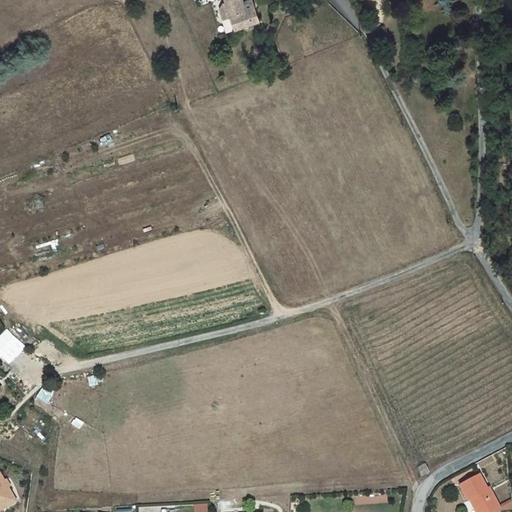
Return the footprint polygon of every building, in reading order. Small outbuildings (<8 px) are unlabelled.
[(245,0),(226,0),(227,1),(231,14),(231,15),(248,9),(245,0)] [(248,9),(231,15),(235,28),(260,20),(254,0),(245,0),(248,9)] [(231,14),(227,1),(224,2),(221,7),(224,17),(231,14)] [(20,343),(8,326),(0,333),(0,353),(5,359),(20,343)] [(421,468),(424,475),(431,473),(432,472),(429,465),(421,468)] [(0,506),(1,508),(17,498),(1,471),(0,471),(0,506)] [(500,509),(498,507),(489,489),(487,491),(480,476),(463,485),(470,500),(472,499),(478,511),(491,511),(493,511),(494,511),(500,509)] [(511,508),(511,500),(498,507),(500,509),(494,511),(493,511),(491,511),(498,511),(501,511),(511,508)]
